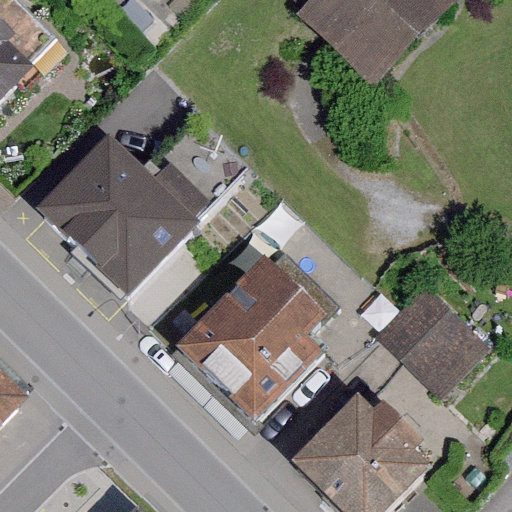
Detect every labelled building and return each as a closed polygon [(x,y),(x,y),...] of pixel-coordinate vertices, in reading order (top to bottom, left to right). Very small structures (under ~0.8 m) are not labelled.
[(0,0),(0,141),(82,60),(19,0),(0,0)] [(338,0),(315,25),(398,102),(481,14),(465,0),(338,0)] [(254,170),(192,114),(142,159),(113,138),(31,214),(133,303),(254,170)] [(373,345),(299,267),(199,360),(278,440),(373,345)] [(505,358),(443,298),(393,344),(455,406),(505,358)] [(0,434),(34,401),(0,367),(0,434)] [(434,511),(467,482),(393,411),(317,478),(347,511),(434,511)]
